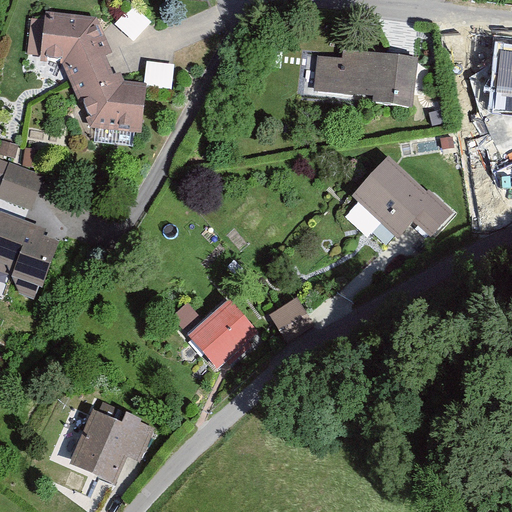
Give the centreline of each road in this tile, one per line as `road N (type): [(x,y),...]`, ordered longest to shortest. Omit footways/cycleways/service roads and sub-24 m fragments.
road 1 (residential): [(132,511),(292,357),(511,238)]
road 2 (residential): [(254,0),(125,225),(108,233),(58,212)]
road 3 (residential): [(511,22),(322,0)]
